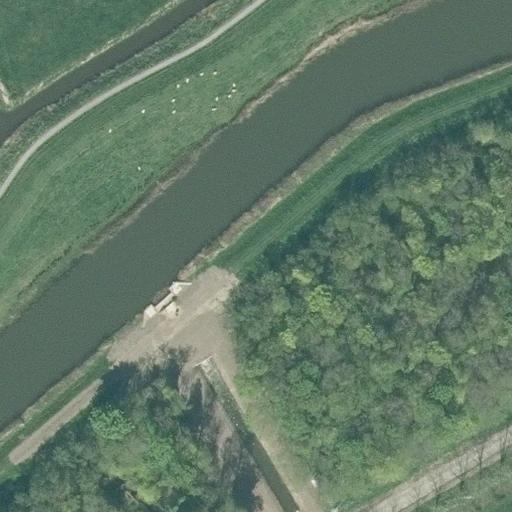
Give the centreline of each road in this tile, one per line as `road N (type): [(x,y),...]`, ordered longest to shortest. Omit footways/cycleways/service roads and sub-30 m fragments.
road 1 (track): [(0,466),(389,135),(511,89)]
road 2 (track): [(311,511),(191,309)]
road 3 (unclassified): [(385,511),(511,437)]
